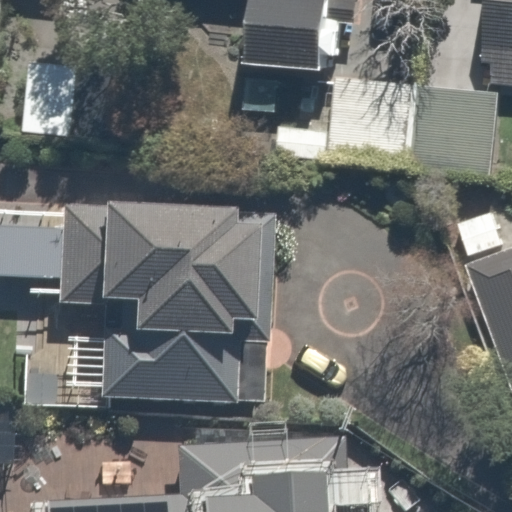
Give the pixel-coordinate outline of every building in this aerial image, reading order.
[(0,0),(0,99),(14,101),(25,0),(0,0)] [(171,0),(171,2),(243,11),(235,82),(362,98),(371,18),(412,23),(414,0),(171,0)] [(511,0),(492,0),(483,74),(511,78),(511,0)] [(28,371),(26,419),(286,431),(295,237),(116,228),(110,354),(52,351),(51,372),(28,371)] [(511,284),(404,327),(475,511),(502,511),(511,508),(511,284)] [(180,511),(354,511),(351,449),(178,457),(180,511)]
